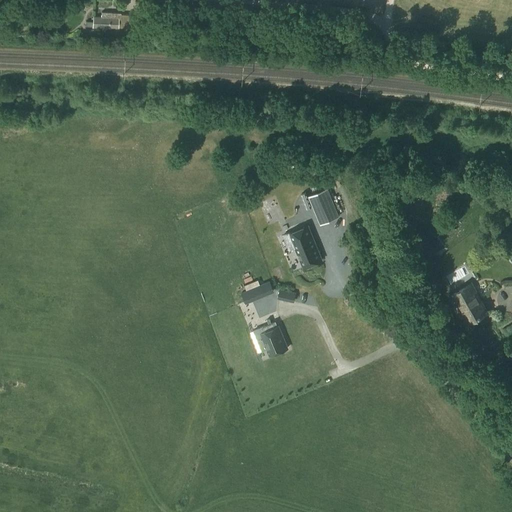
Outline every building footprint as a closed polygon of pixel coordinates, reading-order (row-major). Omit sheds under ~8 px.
[(93,16),(92,28),(118,29),(118,28),(132,28),(133,15),(121,14),(121,13),(101,12),(101,16),(93,16)] [(54,134),(64,132),(63,123),(53,125),(54,134)] [(117,139),(132,133),(129,125),(113,130),(117,139)] [(455,176),(452,192),(457,193),(460,177),(455,176)] [(293,183),(270,193),(280,216),(303,206),(293,183)] [(309,197),(320,223),(338,216),(327,190),(315,195),(309,197)] [(257,213),(232,223),(239,240),(264,231),(257,213)] [(290,250),(295,248),(303,268),(322,260),(307,226),(284,236),(290,250)] [(449,236),(456,231),(453,227),(446,232),(449,236)] [(259,246),(228,254),(232,269),(263,261),(259,246)] [(260,285),(258,280),(244,286),(246,291),(247,291),(260,285)] [(472,288),(471,289),(469,286),(470,285),(470,284),(453,294),(459,306),(461,305),(464,310),(462,311),(469,322),(480,316),(479,314),(484,311),(486,313),(486,312),(479,300),(480,299),(475,290),(474,291),(472,288)] [(280,290),(280,292),(278,298),(293,301),(295,293),(288,292),(281,290),(280,290)] [(251,300),(247,291),(246,291),(242,293),(245,302),(251,300)] [(254,331),(258,341),(263,339),(270,355),(287,348),(278,326),(277,326),(275,322),(254,331)]
